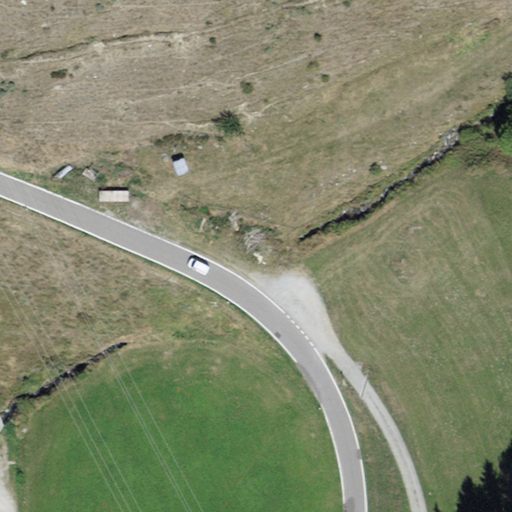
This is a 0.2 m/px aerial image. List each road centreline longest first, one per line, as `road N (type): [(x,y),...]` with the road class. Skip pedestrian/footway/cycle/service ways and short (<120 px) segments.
road 1 (tertiary): [(357,511),(329,394),(265,307),(0,182)]
road 2 (track): [(288,329),(316,339),(365,388),(425,511)]
